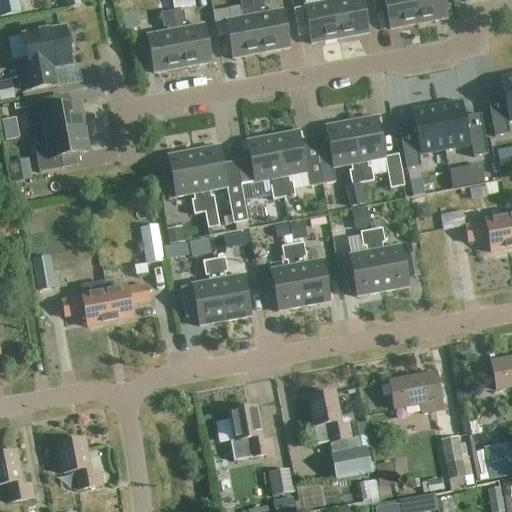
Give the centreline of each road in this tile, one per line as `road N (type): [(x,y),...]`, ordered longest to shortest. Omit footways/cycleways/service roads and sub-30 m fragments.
road 1 (residential): [(119,111),(461,47),(483,12),(511,6)]
road 2 (residential): [(123,393),(160,378),(511,315)]
road 3 (residential): [(0,408),(123,393)]
road 4 (residential): [(141,511),(123,393)]
